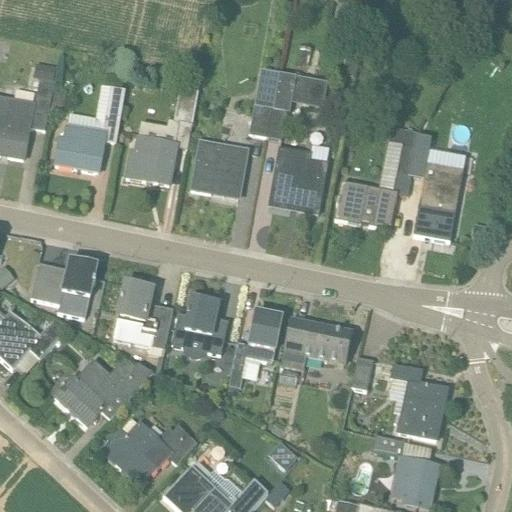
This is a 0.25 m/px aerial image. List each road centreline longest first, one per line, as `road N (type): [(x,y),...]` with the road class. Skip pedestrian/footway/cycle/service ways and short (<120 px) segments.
road 1 (unclassified): [(392,299),(0,215)]
road 2 (residential): [(492,511),(502,449),(476,371),(477,331)]
road 3 (residential): [(105,511),(0,415)]
